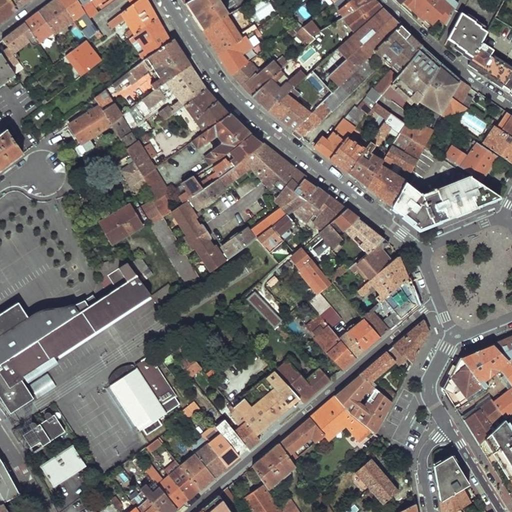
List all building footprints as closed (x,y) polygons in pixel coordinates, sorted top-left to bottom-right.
[(0,0),(0,23),(2,22),(16,11),(8,0),(0,0)] [(28,3),(31,0),(8,0),(16,11),(28,3)] [(69,54),(78,47),(75,42),(71,44),(65,36),(65,35),(61,30),(64,27),(62,24),(72,17),(60,0),(54,0),(48,5),(39,12),(54,33),(67,51),(69,54)] [(60,0),(72,17),(76,22),(79,20),(77,18),(87,12),(83,7),(78,0),(60,0)] [(115,0),(106,0),(96,8),(98,12),(115,0)] [(126,32),(131,39),(157,18),(150,7),(145,0),(138,0),(114,19),(109,23),(112,27),(125,18),(131,28),(126,32)] [(111,15),(114,19),(138,0),(125,0),(127,3),(111,15)] [(190,13),(203,32),(228,15),(218,0),(193,0),(185,5),(190,13)] [(271,0),(251,0),(234,11),(230,14),(228,15),(203,32),(210,43),(218,55),(246,36),(250,33),(284,11),(271,0)] [(352,0),(344,6),(343,4),(336,11),(342,18),(371,0),(352,0)] [(374,0),(371,0),(342,18),(355,33),(382,8),(377,3),(374,0)] [(404,0),(404,1),(419,16),(423,19),(425,17),(431,22),(438,16),(446,24),(457,4),(453,0),(404,0)] [(91,18),(98,12),(96,8),(91,1),(83,7),(87,12),(91,18)] [(382,8),(355,33),(320,65),(313,71),(320,79),(327,87),(332,93),(368,58),(374,51),(400,26),(391,16),(382,8)] [(24,23),(40,43),(54,33),(39,12),(31,18),(24,23)] [(320,13),(302,27),(307,32),(312,36),(322,30),(329,26),(320,13)] [(456,48),(472,59),(467,66),(508,93),(511,86),(511,71),(511,72),(488,57),(493,50),(489,47),(481,42),(487,31),(461,13),(446,41),(456,48)] [(99,30),(109,23),(106,18),(96,25),(99,30)] [(130,66),(132,70),(170,40),(164,30),(157,18),(131,39),(129,40),(134,46),(140,42),(145,50),(140,54),(141,58),(130,66)] [(40,43),(24,23),(6,37),(4,38),(9,47),(12,50),(4,56),(10,65),(22,57),(17,51),(31,42),(33,45),(37,45),(40,43)] [(95,34),(98,38),(112,27),(109,23),(99,30),(95,34)] [(80,27),(88,39),(95,34),(99,30),(96,25),(95,24),(86,30),(83,25),(80,27)] [(400,26),(374,51),(393,69),(375,90),(381,96),(391,83),(421,45),(411,35),(400,26)] [(322,30),(312,36),(315,39),(317,41),(325,33),(322,30)] [(307,32),(302,35),(310,43),(315,39),(312,36),(307,32)] [(250,33),(246,36),(251,43),(255,40),(250,33)] [(246,36),(218,55),(224,65),(228,71),(231,74),(248,61),(241,52),(252,44),(251,43),(246,36)] [(135,88),(143,100),(162,86),(167,82),(190,65),(182,52),(173,39),(170,40),(132,70),(109,87),(113,93),(124,84),(128,85),(152,67),(158,77),(151,82),(148,79),(135,88)] [(67,56),(82,76),(103,60),(87,40),(78,47),(69,54),(67,56)] [(145,50),(140,42),(134,46),(140,54),(145,50)] [(421,45),(391,83),(417,106),(419,102),(441,64),(432,55),(421,45)] [(12,50),(9,47),(2,52),(4,56),(12,50)] [(0,88),(18,76),(10,65),(4,56),(2,52),(1,51),(0,51),(0,88)] [(368,58),(332,93),(316,109),(311,114),(294,132),(296,133),(302,138),(314,125),(316,128),(332,111),(334,113),(378,67),(368,58)] [(280,70),(251,96),(259,104),(260,105),(269,112),(292,90),(300,83),(313,71),(320,65),(314,59),(288,84),(284,83),(278,89),(273,84),(284,75),(280,70)] [(248,61),(231,74),(241,84),(251,96),(280,70),(274,62),(259,74),(248,61)] [(441,115),(451,98),(460,80),(451,72),(441,64),(419,102),(441,115)] [(158,112),(164,120),(178,110),(181,108),(185,105),(207,89),(199,77),(190,65),(167,82),(170,87),(179,99),(171,105),(169,107),(167,104),(158,112)] [(460,80),(451,98),(458,103),(460,105),(472,88),(460,80)] [(170,87),(167,82),(162,86),(163,87),(160,89),(162,92),(170,87)] [(143,100),(148,107),(165,96),(162,92),(160,89),(163,87),(162,86),(143,100)] [(327,87),(310,103),(316,109),(332,93),(327,87)] [(373,88),(358,106),(367,114),(381,96),(375,90),(373,88)] [(207,89),(185,105),(204,132),(229,114),(226,111),(218,102),(207,89)] [(96,97),(111,123),(119,117),(121,116),(105,90),(96,97)] [(292,90),(269,112),(280,121),(294,132),(311,114),(296,103),(295,104),(289,98),(294,92),(292,90)] [(70,124),(86,150),(94,145),(90,138),(113,125),(111,123),(96,97),(92,100),(96,107),(70,124)] [(441,115),(441,116),(446,119),(458,103),(451,98),(441,115)] [(367,114),(358,106),(357,108),(366,115),(367,114)] [(119,117),(121,120),(135,111),(133,107),(121,116),(119,117)] [(355,111),(354,110),(351,113),(361,121),(362,121),(366,115),(357,108),(355,111)] [(361,121),(351,113),(346,119),(356,128),(361,121)] [(507,113),(497,129),(502,132),(511,116),(507,113)] [(204,158),(209,165),(228,153),(250,134),(244,128),(240,124),(229,114),(204,132),(193,140),(198,148),(215,135),(219,136),(223,142),(221,146),(204,158)] [(511,116),(502,132),(511,139),(511,116)] [(113,125),(126,147),(134,141),(121,120),(119,117),(111,123),(113,125)] [(426,143),(433,131),(410,117),(405,126),(368,189),(378,197),(392,208),(424,147),(426,143)] [(346,119),(345,118),(329,140),(324,137),(315,148),(321,153),(331,160),(353,132),(356,128),(346,119)] [(353,132),(331,160),(339,167),(348,174),(370,143),(373,139),(385,122),(379,118),(366,135),(368,136),(360,146),(353,141),(358,135),(353,132)] [(356,128),(353,132),(358,135),(366,124),(362,121),(361,121),(356,128)] [(370,143),(348,174),(356,180),(368,189),(405,126),(401,122),(378,157),(370,153),(375,146),(370,143)] [(385,122),(373,139),(379,144),(392,127),(385,122)] [(494,127),(482,145),(511,164),(511,139),(502,132),(497,129),(494,127)] [(0,172),(24,153),(8,132),(0,138),(0,172)] [(230,162),(234,168),(247,158),(263,145),(253,136),(251,135),(250,134),(228,153),(232,160),(230,162)] [(143,175),(154,167),(137,139),(134,141),(126,147),(143,175)] [(473,145),(466,155),(450,145),(443,156),(474,176),(473,179),(480,184),(482,181),(483,181),(498,158),(473,140),(471,143),(473,145)] [(426,143),(424,147),(432,152),(434,148),(426,143)] [(263,145),(247,158),(255,169),(266,183),(272,190),(274,189),(281,198),(277,202),(283,210),(288,216),(291,214),(294,212),(309,203),(307,202),(295,193),(305,179),(306,178),(285,161),(263,145)] [(469,177),(423,196),(410,186),(418,175),(422,178),(437,155),(432,152),(424,147),(392,208),(403,217),(419,230),(432,225),(451,217),(471,209),(498,198),(499,197),(480,184),(473,179),(469,177)] [(234,168),(202,189),(192,196),(170,212),(163,216),(168,224),(175,219),(188,237),(185,240),(194,253),(196,251),(210,272),(257,238),(271,254),(285,243),(280,238),(271,228),(288,216),(283,210),(251,231),(249,229),(242,233),(230,242),(223,247),(227,252),(222,255),(216,245),(210,238),(213,236),(211,234),(212,234),(207,226),(206,227),(202,220),(199,221),(197,218),(199,217),(193,207),(197,205),(200,209),(227,191),(226,189),(255,169),(247,158),(234,168)] [(195,178),(202,189),(234,168),(230,162),(229,163),(226,159),(213,167),(217,172),(209,177),(205,172),(195,178)] [(157,197),(159,199),(162,197),(170,192),(154,167),(143,175),(157,197)] [(184,183),(192,196),(202,189),(195,178),(194,176),(184,183)] [(295,193),(307,202),(317,188),(311,183),(305,179),(295,193)] [(317,188),(307,202),(309,203),(313,206),(319,210),(328,196),(323,192),(317,188)] [(316,215),(311,221),(317,225),(319,227),(321,229),(344,208),(336,202),(328,196),(319,210),(313,206),(310,209),(316,215)] [(157,197),(141,206),(188,288),(200,279),(181,246),(177,239),(168,224),(163,216),(155,201),(159,199),(157,197)] [(163,216),(170,212),(162,197),(159,199),(155,201),(163,216)] [(99,222),(112,243),(145,224),(136,209),(132,202),(99,222)] [(309,203),(294,212),(308,225),(311,221),(316,215),(310,209),(313,206),(309,203)] [(345,232),(366,254),(385,239),(374,232),(359,221),(359,219),(352,214),(347,210),(329,225),(339,237),(345,232)] [(288,216),(294,224),(296,220),(291,214),(288,216)] [(271,228),(280,238),(295,224),(294,224),(288,216),(271,228)] [(329,225),(320,234),(331,247),(328,249),(330,251),(343,241),(339,237),(329,225)] [(229,240),(230,242),(242,233),(241,231),(229,240)] [(177,239),(181,246),(185,244),(181,237),(177,239)] [(366,254),(350,267),(354,272),(357,269),(361,267),(368,276),(364,279),(367,282),(392,262),(381,248),(388,241),(385,239),(366,254)] [(303,249),(294,256),(302,268),(304,266),(318,285),(313,289),(317,294),(330,283),(327,279),(306,252),(303,249)] [(94,266),(99,280),(107,275),(126,263),(124,255),(94,266)] [(140,256),(128,265),(137,277),(149,268),(140,256)] [(367,282),(358,290),(363,296),(369,289),(368,288),(374,284),(382,292),(376,298),(379,302),(407,279),(402,268),(398,258),(392,262),(367,282)] [(292,264),(289,261),(280,270),(282,272),(287,268),(292,264)] [(0,398),(10,414),(14,412),(33,398),(21,380),(24,378),(27,381),(56,361),(54,358),(109,322),(110,323),(124,314),(123,312),(150,295),(137,277),(128,265),(126,263),(107,275),(117,290),(98,302),(93,295),(85,300),(77,304),(68,307),(59,309),(49,310),(40,312),(33,316),(29,319),(19,302),(0,314),(0,398)] [(296,267),(313,289),(318,285),(304,266),(302,268),(299,264),(296,267)] [(344,264),(327,279),(330,283),(332,283),(348,269),(344,265),(344,264)] [(368,276),(361,267),(357,269),(364,279),(368,276)] [(412,292),(407,279),(379,302),(362,317),(364,319),(380,338),(394,325),(418,304),(412,292)] [(168,284),(151,296),(160,308),(176,296),(168,284)] [(248,298),(275,329),(282,323),(256,292),(248,298)] [(311,304),(322,317),(332,308),(321,295),(311,304)] [(322,317),(326,321),(336,312),(332,308),(322,317)] [(316,337),(316,338),(322,344),(334,333),(335,332),(320,315),(307,326),(316,337)] [(345,324),(343,326),(364,352),(372,345),(380,338),(364,319),(350,330),(345,324)] [(406,358),(413,365),(419,354),(428,336),(430,333),(427,327),(426,324),(424,321),(387,353),(395,362),(398,365),(406,358)] [(344,334),(339,339),(355,359),(359,356),(364,352),(343,326),(339,329),(344,334)] [(314,338),(342,371),(343,370),(355,359),(339,339),(334,333),(322,344),(316,338),(314,338)] [(492,345),(511,365),(511,336),(508,338),(492,345)] [(183,358),(179,362),(191,377),(202,369),(186,348),(184,345),(172,353),(175,357),(180,353),(183,358)] [(480,410),(490,424),(502,414),(506,419),(511,413),(511,365),(492,345),(474,353),(460,358),(479,385),(482,383),(480,380),(499,369),(504,377),(511,386),(511,388),(509,390),(499,397),(501,400),(495,404),(491,399),(489,401),(490,403),(480,410)] [(359,377),(369,385),(395,362),(387,353),(359,377)] [(174,397),(149,356),(141,361),(144,366),(137,370),(136,368),(131,371),(129,368),(128,368),(125,368),(124,368),(122,369),(119,370),(116,372),(113,376),(111,378),(113,381),(114,383),(109,386),(139,431),(165,413),(178,404),(174,397)] [(444,390),(454,407),(482,388),(479,385),(460,358),(444,390)] [(137,370),(144,366),(141,361),(134,365),(136,368),(137,370)] [(290,365),(279,375),(300,399),(303,403),(311,396),(331,381),(320,369),(305,381),(290,365)] [(207,375),(211,381),(220,374),(215,369),(207,375)] [(276,372),(234,409),(256,437),(273,422),(300,399),(279,375),(276,372)] [(38,394),(53,389),(49,376),(33,382),(38,394)] [(359,377),(342,390),(336,396),(369,428),(376,434),(384,419),(392,404),(373,388),(369,385),(359,377)] [(500,380),(509,390),(511,388),(511,386),(504,377),(500,380)] [(139,431),(109,386),(105,389),(134,434),(139,431)] [(394,400),(396,396),(383,386),(380,389),(375,386),(373,388),(392,404),(394,400)] [(310,418),(324,436),(319,441),(322,444),(327,440),(337,432),(334,429),(339,425),(338,423),(342,419),(348,427),(357,437),(369,428),(336,396),(323,407),(310,418)] [(181,411),(186,417),(196,409),(192,403),(181,411)] [(245,445),(248,450),(254,445),(259,441),(256,437),(234,409),(230,404),(228,406),(233,414),(232,415),(237,419),(235,421),(240,428),(235,433),(245,445)] [(463,422),(478,445),(485,438),(491,433),(487,427),(490,424),(480,410),(463,422)] [(65,431),(57,418),(55,420),(52,415),(51,413),(50,412),(48,412),(47,412),(45,413),(45,414),(45,416),(47,419),(38,425),(36,422),(35,422),(35,421),(33,421),(31,422),(30,424),(30,426),(32,428),(23,434),(34,451),(43,445),(65,431)] [(511,413),(506,419),(491,433),(485,438),(504,465),(511,477),(511,413)] [(280,443),(294,464),(299,458),(298,457),(297,456),(294,457),(292,454),(311,438),(315,444),(319,441),(324,436),(310,418),(295,431),(280,443)] [(220,433),(236,453),(241,448),(245,445),(235,433),(224,419),(214,427),(216,428),(220,433)] [(348,427),(342,419),(338,423),(339,425),(334,429),(337,432),(327,440),(329,443),(348,427)] [(206,444),(226,469),(232,463),(239,458),(236,453),(220,433),(206,444)] [(162,444),(158,438),(146,446),(151,452),(162,444)] [(206,444),(202,439),(190,449),(195,455),(206,444)] [(252,466),(268,489),(296,467),(294,464),(280,443),(266,455),(252,466)] [(195,455),(214,479),(220,474),(226,469),(206,444),(195,455)] [(41,466),(54,486),(86,465),(74,446),(41,466)] [(163,466),(172,461),(163,446),(155,451),(163,466)] [(179,466),(198,492),(206,485),(214,479),(195,455),(187,461),(179,466)] [(456,465),(450,456),(434,467),(440,502),(458,491),(468,484),(465,480),(461,482),(456,474),(460,472),(457,467),(456,465)] [(0,503),(0,505),(2,504),(20,495),(16,487),(5,465),(0,457),(0,503)] [(140,463),(135,457),(131,460),(136,466),(140,463)] [(366,462),(354,472),(369,490),(385,475),(371,458),(368,460),(367,459),(365,459),(365,460),(366,462)] [(198,492),(179,466),(177,463),(166,472),(187,501),(192,497),(198,492)] [(159,487),(177,510),(181,506),(187,501),(166,472),(160,476),(150,465),(145,469),(152,478),(159,487)] [(456,474),(461,482),(465,480),(460,472),(456,474)] [(385,475),(369,490),(383,506),(394,497),(395,498),(397,499),(400,496),(399,495),(398,493),(399,492),(385,475)] [(159,487),(152,478),(146,483),(153,492),(159,487)] [(146,498),(157,511),(174,511),(177,510),(159,487),(153,492),(146,498)] [(244,499),(252,511),(278,511),(263,487),(244,499)] [(157,511),(146,498),(141,490),(129,499),(135,508),(138,511),(157,511)] [(219,495),(227,508),(234,503),(225,490),(219,495)] [(440,502),(442,511),(454,511),(465,506),(467,505),(458,491),(440,502)] [(315,498),(324,511),(332,511),(321,493),(315,498)] [(229,511),(227,508),(219,495),(207,504),(198,511),(229,511)] [(279,505),(283,511),(298,511),(289,497),(279,505)] [(111,501),(118,511),(121,508),(119,506),(121,505),(116,498),(111,501)]
